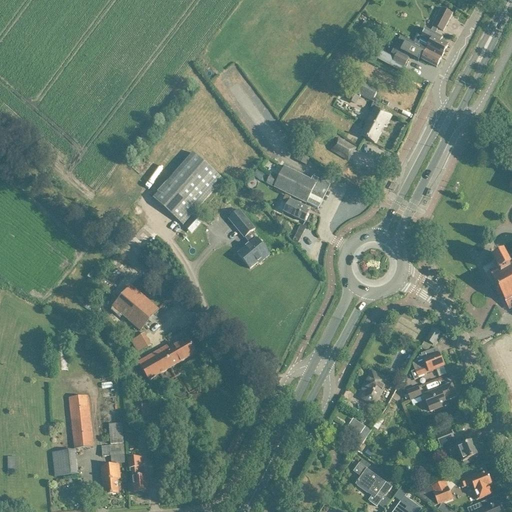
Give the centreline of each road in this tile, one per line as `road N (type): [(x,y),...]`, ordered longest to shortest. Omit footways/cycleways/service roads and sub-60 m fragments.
road 1 (unclassified): [(511,456),(448,309),(402,275)]
road 2 (unknown): [(136,263),(288,375)]
road 3 (unclassified): [(219,511),(288,375),(311,365)]
road 4 (primary): [(440,115),(374,235)]
road 5 (primary): [(395,245),(453,122)]
road 6 (unclassified): [(270,511),(329,398)]
